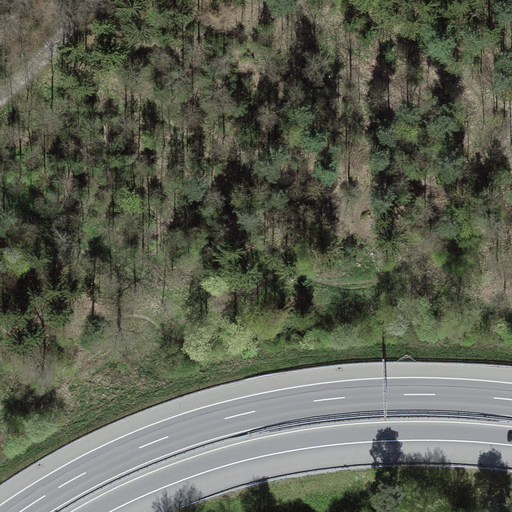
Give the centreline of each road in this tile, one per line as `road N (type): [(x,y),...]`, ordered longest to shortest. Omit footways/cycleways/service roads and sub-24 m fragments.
road 1 (motorway): [(511,399),(377,394),(255,410),(99,465),(19,511)]
road 2 (motorway): [(89,511),(186,468),(263,446),(390,430),(511,435)]
road 3 (track): [(0,98),(97,0)]
